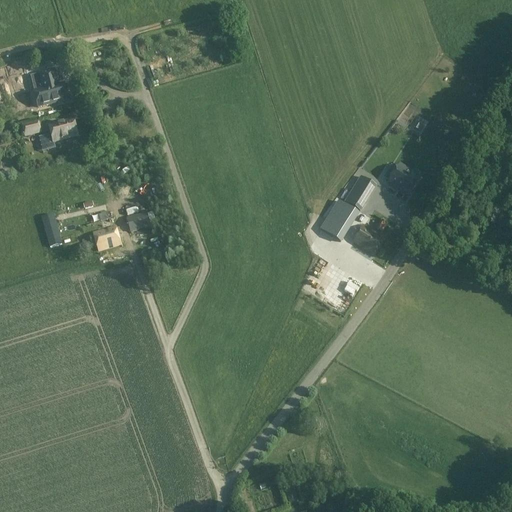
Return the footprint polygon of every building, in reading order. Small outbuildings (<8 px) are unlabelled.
[(482,76),(486,73),(480,64),(476,67),(482,76)] [(55,70),(40,74),(43,85),(44,85),(45,89),(40,90),(44,106),(69,100),(64,84),(57,85),(56,82),(58,82),(55,70)] [(56,149),(54,143),(78,137),(74,120),(49,126),(52,135),(44,137),(47,151),(56,149)] [(39,122),(23,125),(25,137),(42,133),(39,122)] [(420,131),(423,126),(417,122),(414,128),(420,131)] [(400,163),(387,183),(409,197),(422,177),(400,163)] [(361,178),(345,202),(361,212),(377,188),(361,178)] [(122,212),(145,205),(140,189),(117,196),(122,212)] [(342,243),(360,214),(339,201),(321,230),(342,243)] [(75,223),(105,219),(103,202),(84,205),(85,213),(73,215),(75,223)] [(147,213),(126,219),(130,233),(151,227),(147,213)] [(54,215),(41,218),(50,249),(62,246),(54,215)] [(381,221),(376,228),(381,231),(386,224),(381,221)] [(506,232),(491,225),(487,232),(486,232),(485,235),(502,243),(500,248),(506,250),(511,236),(511,235),(506,233),(506,232)] [(364,227),(354,243),(373,255),(383,239),(364,227)] [(116,228),(94,234),(99,251),(121,245),(116,228)] [(323,243),(348,270),(354,264),(329,237),(323,243)] [(351,275),(347,280),(353,286),(357,281),(351,275)] [(356,289),(348,297),(353,303),(362,295),(356,289)] [(352,511),(349,496),(341,498),(344,511),(352,511)] [(254,511),(251,503),(239,507),(240,511),(254,511)]
